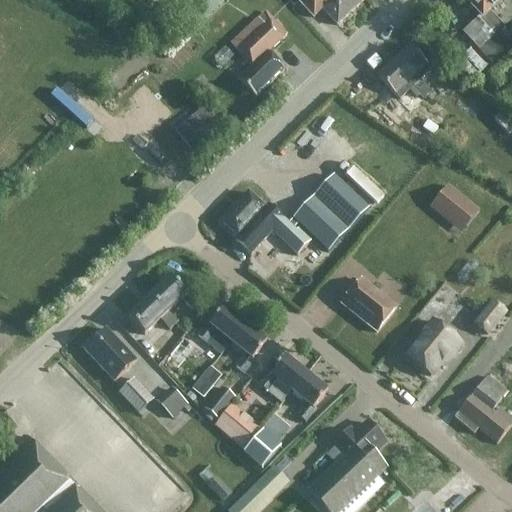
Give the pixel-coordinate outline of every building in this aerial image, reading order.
[(232,0),(215,0),(200,14),(209,23),(233,0),(232,0)] [(301,0),(298,3),(313,18),(322,10),(338,26),(364,0),(301,0)] [(464,0),(480,17),(462,34),(479,52),(499,30),(503,34),(507,30),(504,27),(511,20),(511,7),(505,0),(464,0)] [(251,66),(237,79),(256,99),(284,71),(268,53),(287,36),(265,12),(230,45),(251,66)] [(499,30),(479,52),(497,70),(511,54),(511,43),(503,34),(499,30)] [(378,78),(400,101),(413,89),(424,100),(431,93),(420,82),(432,70),(410,47),(378,78)] [(191,152),(219,128),(203,109),(175,133),(191,152)] [(511,121),(503,112),(494,121),(509,136),(511,133),(511,121)] [(429,208),(460,234),(479,211),(448,186),(429,208)] [(303,189),(289,206),(324,237),(338,220),(303,189)] [(266,209),(249,194),(222,223),(238,238),(235,242),(251,256),(273,233),(298,257),(313,242),(300,229),(297,232),(269,206),(266,209)] [(166,316),(168,313),(181,301),(193,311),(200,303),(188,293),(186,295),(170,279),(149,299),(166,316)] [(362,281),(342,306),(377,334),(397,309),(362,281)] [(178,324),(168,313),(166,316),(149,299),(129,319),(145,336),(161,321),(171,331),(178,324)] [(473,324),(488,336),(507,312),(491,300),(473,324)] [(231,344),(245,326),(224,309),(211,326),(209,324),(198,337),(207,344),(216,332),(231,344)] [(408,359),(431,377),(449,355),(452,357),(461,345),(433,322),(424,335),(426,336),(408,359)] [(245,326),(231,344),(246,356),(237,368),(245,374),(255,362),(253,360),(266,344),(245,326)] [(84,352),(115,383),(137,362),(106,330),(84,352)] [(170,346),(180,353),(189,339),(178,332),(170,346)] [(292,394),(306,376),(285,359),(272,375),(270,373),(259,386),(268,393),(277,381),(292,394)] [(306,376),(292,394),(307,406),(298,417),(306,424),(316,411),(314,409),(327,393),(306,376)] [(508,393),(488,378),(455,419),(475,435),(479,430),(498,445),(511,427),(511,419),(496,408),(508,393)] [(118,394),(137,414),(153,400),(134,379),(118,394)] [(204,400),(213,389),(202,380),(193,391),(204,400)] [(156,402),(171,419),(186,405),(171,388),(156,402)] [(235,399),(222,389),(202,414),(213,426),(235,399)] [(258,431),(250,425),(252,423),(244,415),(242,418),(230,408),(215,427),(243,450),(258,431)] [(385,444),(368,425),(355,437),(351,433),(336,447),(347,458),(309,494),(325,511),(338,511),(386,468),(373,454),(385,444)] [(281,449),(262,433),(243,455),(262,471),(281,449)] [(96,511),(27,439),(0,465),(0,511),(96,511)] [(281,468),(234,511),(269,511),(298,485),(281,468)] [(212,492),(223,504),(230,497),(233,494),(223,485),(218,479),(208,488),(212,492)]
